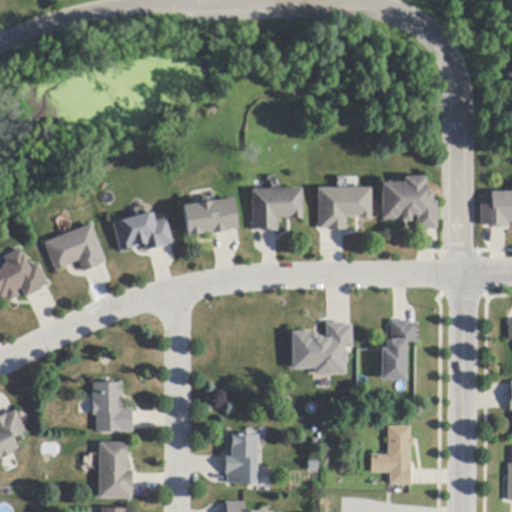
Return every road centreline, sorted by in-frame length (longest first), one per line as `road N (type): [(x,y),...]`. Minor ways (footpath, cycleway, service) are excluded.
road 1 (residential): [(0,364),(128,306),(250,276),(461,275)]
road 2 (residential): [(462,511),(461,275)]
road 3 (residential): [(176,511),(177,291)]
